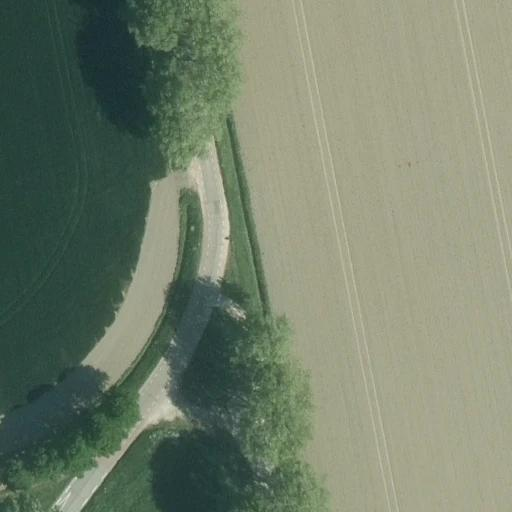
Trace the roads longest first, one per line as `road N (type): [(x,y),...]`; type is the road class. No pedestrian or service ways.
road 1 (tertiary): [(171,0),(214,224),(210,277),(194,327),(135,419)]
road 2 (unclassified): [(257,421),(175,411),(135,419)]
